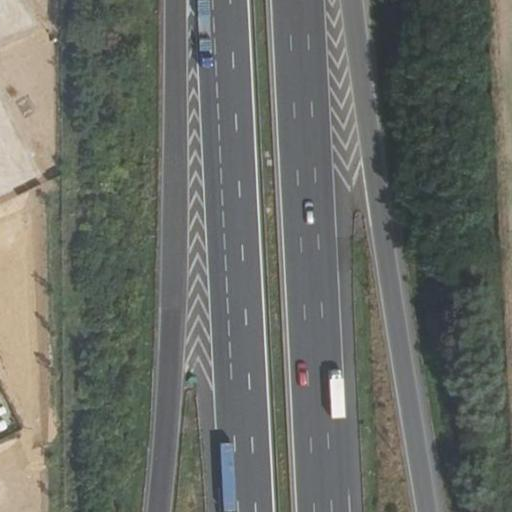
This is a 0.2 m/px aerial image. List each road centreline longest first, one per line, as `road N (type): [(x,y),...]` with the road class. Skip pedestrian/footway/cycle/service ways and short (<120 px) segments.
road 1 (motorway): [(422,511),(357,0)]
road 2 (motorway): [(330,511),(302,0)]
road 3 (motorway): [(218,0),(243,511)]
road 4 (motorway): [(177,0),(175,335),(163,511)]
